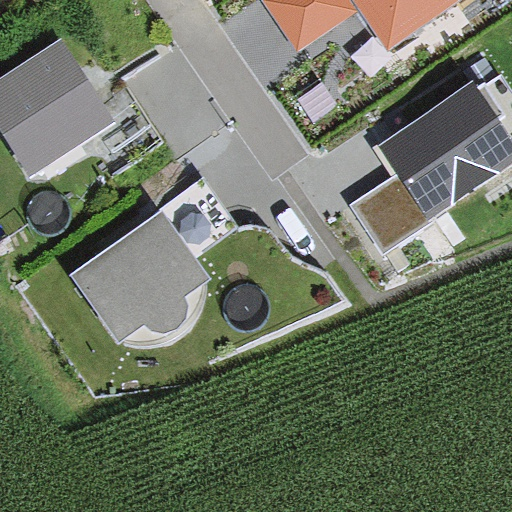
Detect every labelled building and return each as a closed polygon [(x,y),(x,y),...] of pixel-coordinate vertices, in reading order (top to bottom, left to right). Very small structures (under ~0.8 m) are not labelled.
[(355,21),(341,0),(274,0),(265,6),(297,57),(355,21)] [(347,0),(388,62),(481,0),(347,0)] [(118,128),(63,44),(0,85),(0,141),(30,186),(118,128)] [(511,151),(475,93),(381,152),(398,179),(430,228),(511,176),(511,151)] [(430,228),(398,179),(353,208),(385,258),(430,228)] [(212,291),(163,220),(71,285),(120,356),(144,337),(154,342),(164,344),(179,340),(187,329),(190,318),(184,308),(212,291)]
